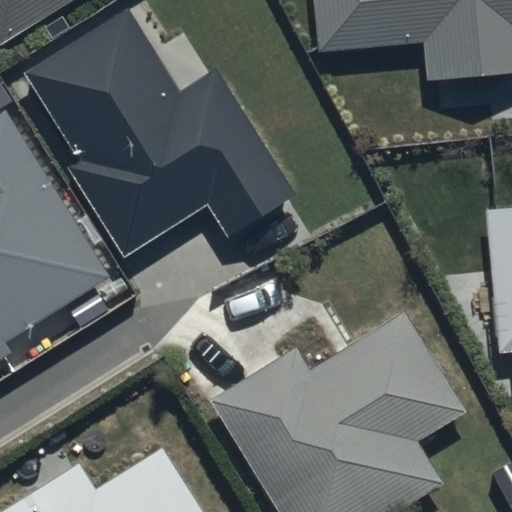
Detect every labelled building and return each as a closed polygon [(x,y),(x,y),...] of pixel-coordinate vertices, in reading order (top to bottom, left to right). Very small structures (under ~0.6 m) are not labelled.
[(0,0),(0,46),(74,0),(0,0)] [(511,0),(315,0),(320,54),(426,44),(430,82),(511,73),(511,0)] [(127,9),(21,75),(77,164),(68,170),(123,258),(208,206),(227,237),(293,195),(214,70),(179,92),(127,9)] [(0,370),(14,362),(8,352),(116,286),(9,113),(0,118),(0,370)] [(511,207),(488,210),(502,352),(511,350),(511,207)] [(295,348),(209,402),(278,511),(397,511),(444,483),(418,443),(466,413),(403,312),(309,370),(295,348)] [(84,468),(11,511),(205,511),(166,450),(99,492),(84,468)]
